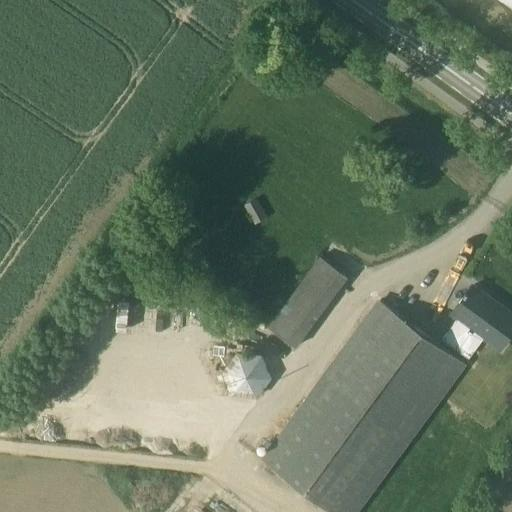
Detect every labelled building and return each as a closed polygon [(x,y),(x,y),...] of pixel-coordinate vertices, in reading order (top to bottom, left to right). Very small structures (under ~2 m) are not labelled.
[(511,0),(499,0),(511,9),(511,0)] [(245,205),(256,224),(268,217),(257,199),(245,205)] [(267,327),(296,348),(348,278),(319,256),(267,327)] [(263,461),(331,511),(352,511),(464,362),(454,354),(472,329),(501,349),(511,333),(511,315),(494,302),(493,303),(471,287),(451,314),(456,317),(438,343),(382,301),(263,461)] [(262,355),(236,352),(220,370),(232,396),(257,398),(273,378),(262,355)]
